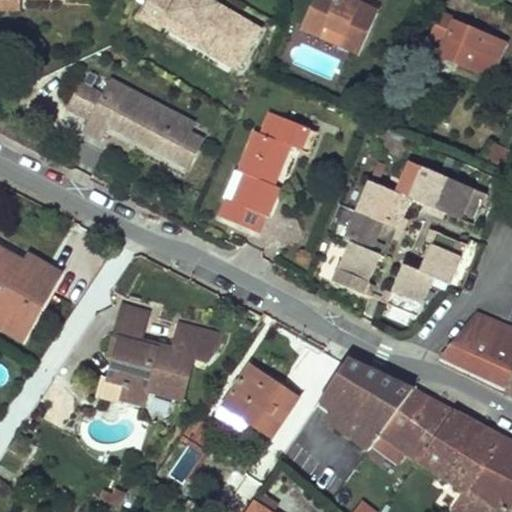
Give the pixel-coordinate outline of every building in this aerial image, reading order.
[(263,29),(213,0),(151,0),(141,17),(163,30),(166,26),(172,15),(222,44),(216,54),(240,69),(263,29)] [(314,0),(302,29),(321,38),(327,26),(346,35),(341,46),(361,55),(380,13),(350,0),(314,0)] [(473,27),(442,14),(432,37),(447,44),(441,56),(490,77),(506,44),(472,30),(473,27)] [(222,44),(172,15),(166,26),(216,54),(222,44)] [(108,81),(84,130),(101,138),(107,126),(174,160),(188,133),(193,123),(108,81)] [(236,170),(223,199),(228,201),(221,217),(256,233),(264,216),(268,218),(281,189),(269,183),(286,144),(309,155),(319,133),(275,115),(266,136),(257,132),(239,172),(236,170)] [(200,139),(188,133),(174,160),(187,166),(200,139)] [(506,166),(511,154),(511,150),(490,140),(483,156),(506,166)] [(410,199),(426,205),(435,209),(449,178),(409,162),(397,193),(410,199)] [(488,195),(449,178),(435,209),(446,214),(474,226),(488,195)] [(402,218),(410,199),(397,193),(371,182),(358,212),(398,228),(402,218)] [(435,209),(426,205),(423,212),(433,216),(435,209)] [(444,220),(446,214),(435,209),(433,216),(444,220)] [(393,239),(398,228),(358,212),(346,241),(350,243),(381,256),(387,258),(395,239),(393,239)] [(402,218),(398,228),(404,231),(409,221),(402,218)] [(393,239),(395,239),(400,241),(404,231),(398,228),(393,239)] [(425,242),(432,245),(438,233),(430,230),(425,242)] [(467,246),(438,233),(432,245),(420,273),(435,279),(450,285),(467,246)] [(364,295),(370,283),(381,256),(350,243),(333,282),(364,295)] [(29,265),(25,263),(0,248),(0,329),(22,343),(62,276),(39,262),(32,275),(25,271),(29,265)] [(30,256),(25,263),(29,265),(25,271),(32,275),(39,262),(30,256)] [(435,279),(420,273),(404,266),(393,293),(388,306),(418,318),(435,279)] [(370,283),(364,295),(370,298),(375,285),(370,283)] [(386,291),(381,302),(388,306),(393,293),(386,291)] [(111,357),(116,359),(125,329),(144,334),(149,315),(124,308),(111,357)] [(511,326),(478,313),(440,358),(505,385),(511,368),(511,326)] [(173,353),(150,347),(148,352),(139,350),(141,344),(144,334),(125,329),(116,359),(110,382),(128,386),(124,401),(143,406),(146,391),(182,401),(194,359),(207,362),(221,341),(222,335),(181,324),(173,353)] [(148,352),(150,347),(141,344),(139,350),(148,352)] [(332,408),(364,366),(348,358),(319,399),(332,408)] [(301,399),(250,365),(222,407),(248,424),(272,441),(301,399)] [(341,430),(352,437),(359,427),(375,439),(381,431),(425,456),(455,412),(364,366),(332,408),(348,420),(341,430)] [(122,407),(124,401),(128,386),(110,382),(102,379),(97,400),(122,407)] [(248,424),(222,407),(215,417),(241,435),(248,424)] [(341,430),(348,420),(332,408),(325,418),(341,430)] [(472,489),(501,438),(455,412),(425,456),(421,462),(466,493),(468,494),(472,489)] [(375,439),(359,427),(352,437),(368,449),(375,439)] [(472,489),(498,508),(503,511),(511,511),(511,443),(501,438),(472,489)] [(268,484),(253,504),(264,511),(266,511),(280,492),(268,484)] [(468,494),(466,493),(451,511),(452,511),(494,511),(498,508),(472,489),(468,494)] [(377,511),(378,510),(360,498),(349,511),(377,511)]
